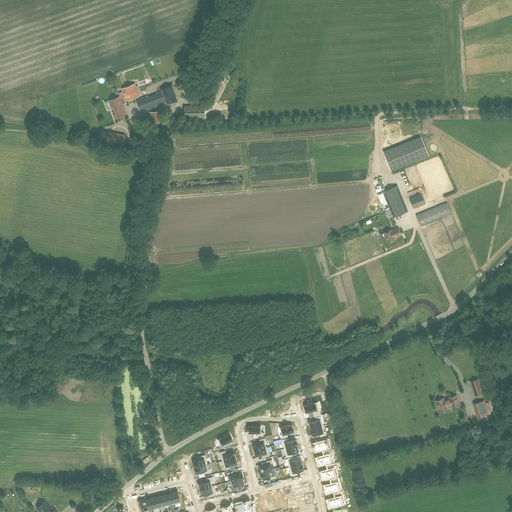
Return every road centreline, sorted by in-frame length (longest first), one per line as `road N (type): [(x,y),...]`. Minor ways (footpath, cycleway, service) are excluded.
road 1 (unclassified): [(168,452),(444,315),(511,252)]
road 2 (track): [(161,126),(511,108)]
road 3 (unclassified): [(168,452),(144,353),(144,276)]
road 4 (track): [(323,373),(361,511)]
road 5 (track): [(161,126),(227,0)]
